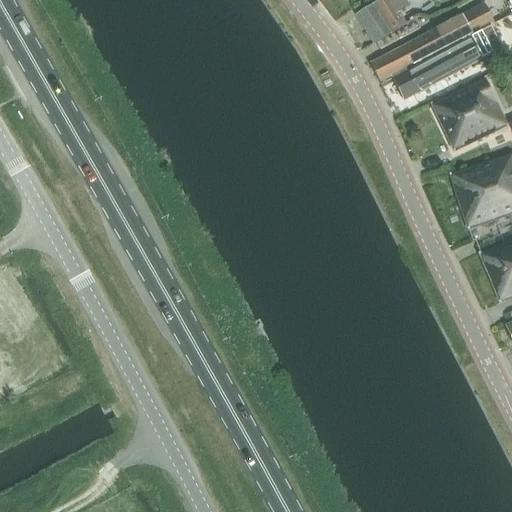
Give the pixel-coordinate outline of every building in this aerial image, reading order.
[(380,0),(355,16),(373,45),(406,25),(399,13),(409,6),(405,0),(380,0)] [(380,82),(494,24),(484,6),(461,17),(371,65),(380,82)] [(404,101),(502,50),(491,27),(393,79),(404,101)] [(454,152),(497,131),(497,130),(506,126),(483,80),(431,105),(454,152)] [(468,231),(511,215),(511,155),(449,176),(468,231)] [(499,304),(511,298),(511,240),(479,255),(499,304)]
